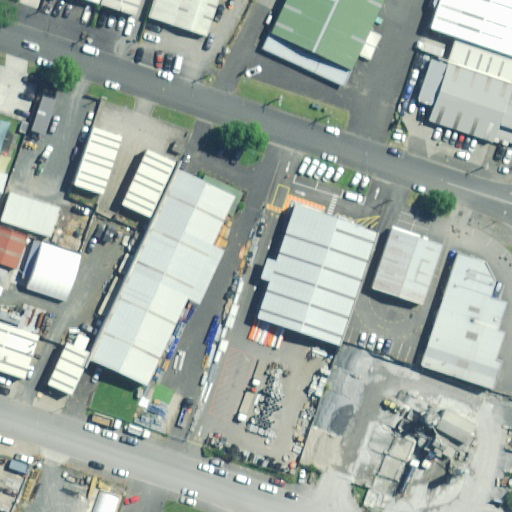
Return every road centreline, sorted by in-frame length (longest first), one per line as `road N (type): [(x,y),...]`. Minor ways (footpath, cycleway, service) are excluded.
road 1 (unclassified): [(0,34),(511,205)]
road 2 (unclassified): [(0,415),(289,511)]
